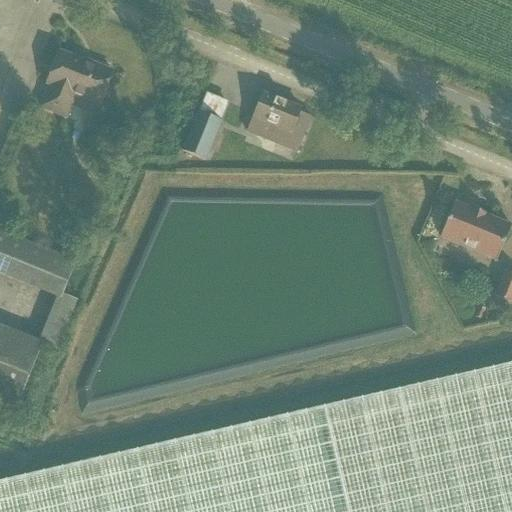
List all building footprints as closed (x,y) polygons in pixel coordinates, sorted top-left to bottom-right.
[(49,90),(41,110),(66,120),(71,108),(93,117),(111,73),(93,65),(91,69),(58,55),(45,88),(49,90)] [(263,95),(249,130),(247,134),(296,154),(304,133),(292,128),(300,110),(263,95)] [(198,113),(182,153),(204,162),(209,150),(204,148),(211,131),(216,133),(221,122),(198,113)] [(454,204),(446,223),(440,239),(496,262),(510,228),(485,217),(485,216),(472,211),(472,212),(454,204)] [(0,231),(0,275),(46,293),(61,254),(0,231)] [(494,298),(511,306),(511,304),(511,275),(505,273),(494,298)] [(478,307),(474,316),(481,319),(485,309),(478,307)] [(511,511),(511,364),(0,482),(0,511),(511,511)]
